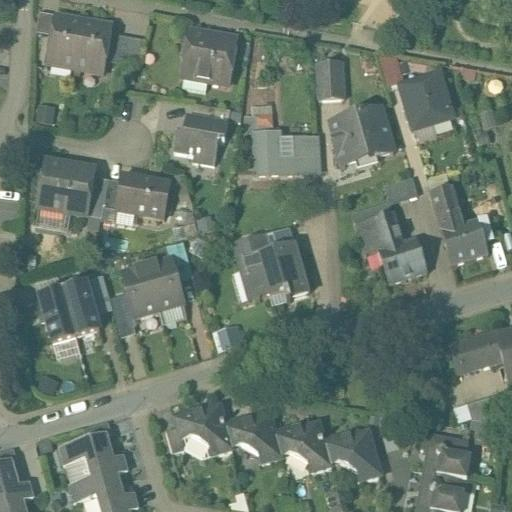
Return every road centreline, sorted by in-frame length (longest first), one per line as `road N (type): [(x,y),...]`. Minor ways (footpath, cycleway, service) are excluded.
road 1 (residential): [(131,402),(511,288)]
road 2 (residential): [(272,30),(115,0)]
road 3 (residential): [(1,133),(27,0)]
road 4 (residential): [(1,133),(91,147),(128,143)]
